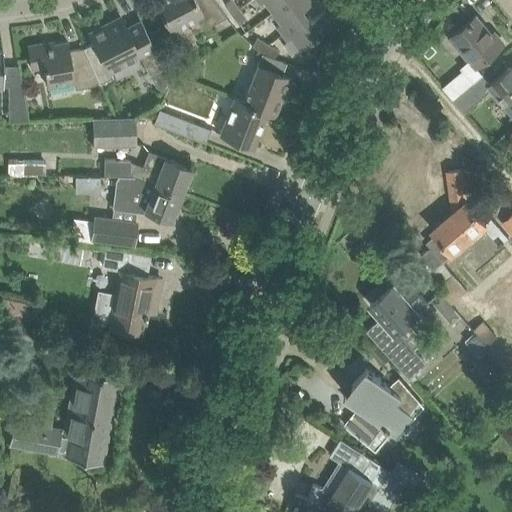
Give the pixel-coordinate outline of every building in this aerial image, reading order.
[(154,0),(170,30),(196,16),(203,28),(226,16),(214,0),(154,0)] [(227,0),(224,3),(232,13),(239,8),(233,0),(227,0)] [(257,0),(260,3),(264,0),(272,11),(287,0),(257,0)] [(280,23),(276,26),(281,33),(306,15),(301,9),(313,0),(287,0),(272,11),(280,23)] [(239,23),(246,18),(239,8),(232,13),(239,23)] [(325,10),(310,21),(306,15),(281,33),(287,40),(291,37),(300,49),(335,23),(325,10)] [(502,45),(476,15),(455,33),(450,37),(476,68),(487,58),(502,45)] [(94,42),(84,47),(92,65),(100,81),(111,76),(108,70),(111,69),(113,68),(135,56),(139,54),(149,74),(156,70),(165,66),(164,65),(150,38),(141,20),(127,27),(122,18),(108,25),(107,24),(89,33),(94,42)] [(252,45),(263,51),(268,43),(256,37),(252,45)] [(45,42),(27,45),(31,68),(44,65),(47,85),(74,81),(75,88),(101,84),(100,81),(92,65),(84,47),(69,50),(68,41),(46,45),(45,42)] [(274,57),(278,49),(268,43),(263,51),(274,57)] [(243,101),(267,110),(267,111),(275,114),(290,76),(257,64),(243,100),(243,101)] [(511,65),(490,84),(511,111),(511,65)] [(454,97),(474,82),(467,73),(447,88),(454,97)] [(464,112),(483,97),(472,84),(453,99),(464,112)] [(21,85),(8,85),(8,115),(8,120),(27,119),(21,85)] [(253,146),(267,111),(267,110),(243,101),(243,100),(234,96),(220,133),(253,146)] [(211,128),(166,111),(163,117),(156,114),(153,122),(205,142),(211,128)] [(93,146),(136,144),(135,116),(92,117),(93,146)] [(191,167),(149,150),(143,165),(136,162),(131,175),(135,175),(154,182),(181,193),(191,167)] [(18,156),(8,156),(8,173),(45,173),(46,160),(18,160),(18,156)] [(423,253),(421,255),(427,262),(433,269),(442,261),(484,225),(487,223),(467,200),(466,201),(465,188),(462,168),(448,170),(454,212),(433,229),(436,233),(427,241),(431,246),(423,253)] [(78,173),(77,188),(103,189),(104,174),(78,173)] [(144,209),(171,219),(181,193),(154,182),(135,175),(131,175),(117,174),(117,177),(116,177),(112,208),(143,212),(144,209)] [(511,235),(511,210),(500,222),(511,235)] [(92,214),(89,239),(134,244),(138,220),(92,214)] [(105,246),(101,266),(116,269),(119,249),(105,246)] [(109,321),(109,324),(143,331),(149,297),(156,299),(160,277),(119,269),(115,292),(97,288),(90,321),(104,323),(105,320),(109,321)] [(452,274),(437,288),(440,291),(441,291),(449,300),(464,287),(452,274)] [(382,315),(367,329),(410,377),(426,363),(413,349),(412,350),(399,335),(409,325),(407,323),(420,311),(429,303),(422,295),(409,280),(401,287),(395,281),(371,303),(382,315)] [(440,291),(430,300),(452,323),(461,314),(449,301),(449,300),(441,291),(440,291)] [(0,310),(9,313),(8,319),(29,323),(33,303),(0,296),(0,310)] [(473,327),(476,330),(475,330),(487,344),(498,335),(483,318),(473,327)] [(466,338),(479,352),(487,344),(475,330),(466,338)] [(359,405),(344,424),(375,450),(391,431),(398,437),(415,416),(425,405),(399,375),(389,385),(367,366),(345,393),(359,405)] [(102,461),(118,374),(80,367),(68,434),(38,429),(39,425),(13,420),(9,444),(102,461)] [(313,483),(307,500),(325,507),(328,502),(342,511),(341,511),(353,511),(363,497),(364,496),(388,511),(407,480),(393,471),(390,468),(373,458),(341,438),(331,455),(342,462),(326,487),(313,483)] [(400,459),(393,471),(407,480),(418,486),(425,475),(400,459)]
